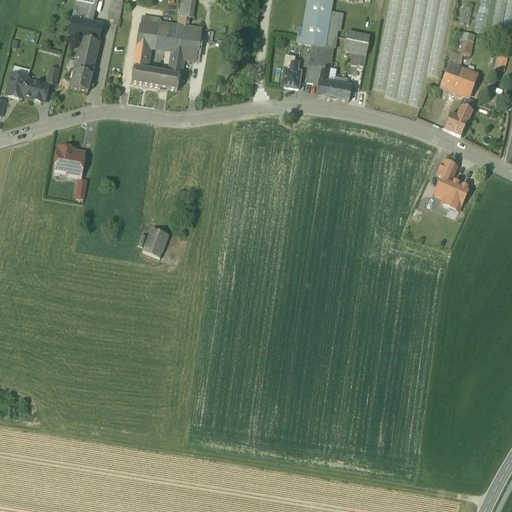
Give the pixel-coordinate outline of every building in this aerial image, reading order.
[(122,0),(112,0),(111,5),(121,8),(122,0)] [(191,2),(181,0),(178,18),(188,20),(191,2)] [(307,0),(301,40),(304,41),(303,46),(312,48),(308,68),(320,70),(321,70),(323,53),(324,50),(326,38),(327,29),(329,15),(330,10),(332,1),(332,0),(307,0)] [(89,7),(76,4),(72,19),(86,23),(89,7)] [(121,8),(111,5),(107,20),(118,22),(120,16),(121,8)] [(472,12),(464,11),(461,27),(470,28),(472,12)] [(341,17),(329,15),(327,29),(336,31),(336,32),(339,32),(341,17)] [(86,23),(72,19),(67,37),(81,40),(81,41),(91,43),(94,30),(95,25),(86,23)] [(157,25),(141,23),(134,65),(145,67),(148,52),(148,49),(150,49),(154,50),(157,25)] [(177,28),(157,25),(154,50),(173,52),(177,28)] [(187,29),(177,28),(173,52),(183,54),(194,56),(199,48),(184,46),(187,29)] [(475,32),(460,28),(454,55),(464,57),(470,59),(475,32)] [(202,31),(187,29),(184,46),(199,48),(202,31)] [(336,31),(327,29),(326,38),(335,40),(336,32),(336,31)] [(91,43),(81,41),(76,65),(93,69),(101,32),(94,30),(91,43)] [(358,37),(347,34),(343,54),(352,56),(353,55),(354,56),(358,37)] [(369,39),(358,37),(354,56),(358,56),(365,58),(369,39)] [(335,40),(326,38),(324,50),(333,50),(335,40)] [(333,50),(324,50),(323,53),(321,70),(330,71),(333,50)] [(173,52),(169,76),(161,75),(159,89),(177,92),(182,61),(183,54),(173,52)] [(194,56),(183,54),(182,61),(193,63),(194,56)] [(464,57),(454,55),(451,54),(448,67),(440,90),(440,91),(443,91),(448,93),(452,81),(459,84),(455,96),(467,100),(475,77),(461,72),(461,69),(464,57)] [(365,59),(358,57),(356,64),(355,74),(356,74),(362,75),(365,59)] [(506,60),(498,58),(494,71),(503,73),(506,60)] [(93,69),(76,65),(74,72),(74,73),(91,76),(93,69)] [(58,72),(50,70),(47,84),(55,86),(58,72)] [(144,72),(133,70),(131,85),(159,89),(161,75),(144,72)] [(289,72),(283,71),(280,89),(298,92),(301,74),(297,73),(289,72)] [(91,76),(74,73),(74,72),(72,72),(69,81),(72,82),(70,90),(87,94),(89,86),(92,87),(93,81),(90,81),(91,76)] [(319,75),(313,74),(311,85),(318,86),(319,75)] [(329,77),(319,75),(318,86),(316,99),(330,101),(332,86),(328,86),(329,77)] [(27,80),(12,76),(10,81),(8,83),(7,86),(9,89),(6,98),(21,102),(22,99),(26,83),(27,80)] [(459,84),(452,81),(448,93),(455,96),(459,84)] [(48,89),(26,83),(22,99),(44,104),(48,89)] [(350,89),(332,86),(330,101),(348,104),(350,89)] [(436,98),(426,94),(420,110),(430,113),(436,98)] [(456,119),(450,116),(443,131),(460,138),(471,113),(461,109),(456,119)] [(67,150),(67,152),(58,150),(54,171),(66,173),(66,178),(80,180),(84,157),(75,156),(76,152),(67,150)] [(456,170),(443,164),(437,177),(442,180),(442,179),(450,182),(456,170)] [(450,182),(442,179),(442,180),(434,197),(443,201),(441,206),(449,210),(451,204),(460,208),(468,190),(450,182)] [(86,183),(78,182),(75,200),(83,201),(86,183)] [(460,208),(451,204),(449,210),(458,214),(460,208)] [(168,238),(151,231),(142,255),(159,261),(168,238)]
